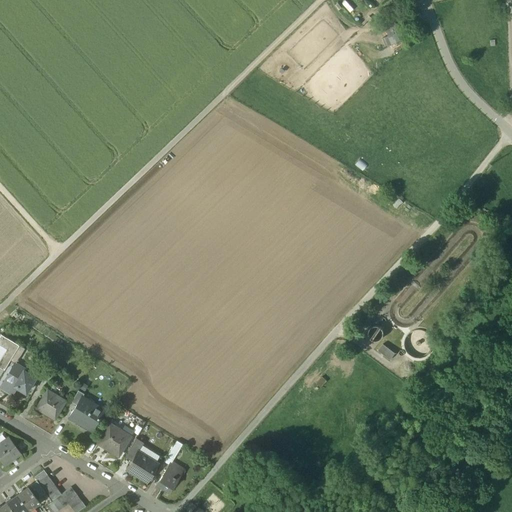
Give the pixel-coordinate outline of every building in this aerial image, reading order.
[(406,40),(397,17),(387,21),(391,32),(386,34),(390,46),(406,40)] [(373,327),(370,330),(369,333),(369,335),(370,337),(371,340),(373,341),(376,343),(380,343),(382,342),(385,340),(387,337),(387,332),(386,329),(384,327),(380,325),(376,325),(373,327)] [(19,346),(2,335),(0,338),(0,346),(7,350),(14,355),(19,346)] [(395,354),(383,345),(378,351),(390,360),(395,354)] [(12,359),(10,361),(16,365),(25,349),(19,346),(14,355),(12,359)] [(14,355),(7,350),(6,351),(4,354),(12,359),(14,355)] [(12,359),(4,354),(0,361),(0,369),(4,371),(10,361),(12,359)] [(57,368),(50,364),(43,376),(49,380),(57,368)] [(35,379),(14,366),(1,388),(12,395),(17,388),(26,394),(35,379)] [(65,402),(48,392),(37,410),(54,420),(65,402)] [(84,396),(78,392),(71,403),(76,406),(77,404),(81,398),(82,398),(84,396)] [(81,398),(77,404),(76,406),(69,418),(81,426),(81,425),(89,430),(96,419),(98,421),(104,411),(82,398),(81,398)] [(131,436),(110,424),(98,444),(118,457),(131,436)] [(9,439),(0,445),(0,459),(5,466),(21,455),(9,439)] [(136,439),(125,458),(131,462),(137,452),(139,453),(144,443),(136,439)] [(177,441),(168,456),(174,460),(183,444),(177,441)] [(139,453),(137,452),(131,462),(126,470),(145,481),(156,463),(139,453)] [(170,465),(157,486),(168,493),(182,472),(170,465)] [(44,471),(35,478),(37,481),(39,483),(48,476),(44,471)] [(48,476),(39,483),(42,488),(51,481),(48,476)] [(37,481),(30,486),(35,492),(36,491),(41,497),(46,493),(42,488),(39,483),(37,481)] [(51,481),(42,488),(46,493),(55,486),(51,481)] [(55,486),(46,493),(49,497),(58,490),(55,486)] [(28,488),(18,495),(29,511),(39,503),(28,488)] [(72,488),(62,495),(65,500),(75,493),(72,488)] [(58,490),(49,497),(52,502),(57,499),(62,495),(58,490)] [(202,503),(212,511),(216,511),(225,503),(213,491),(202,503)] [(75,493),(65,500),(69,505),(79,498),(75,493)] [(18,495),(8,503),(13,511),(27,511),(29,511),(18,495)] [(65,500),(62,495),(57,499),(64,509),(69,505),(65,500)] [(79,498),(69,505),(73,510),(82,503),(79,498)] [(57,499),(52,502),(59,511),(64,509),(57,499)] [(59,511),(52,502),(47,506),(51,511),(59,511)] [(13,511),(8,503),(0,508),(0,511),(13,511)] [(82,503),(73,510),(74,511),(80,511),(86,508),(82,503)]
